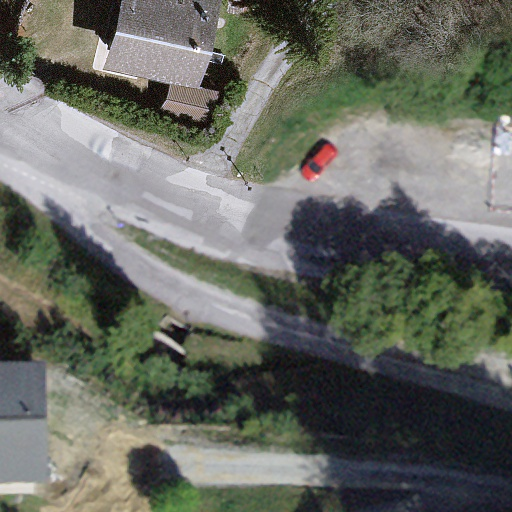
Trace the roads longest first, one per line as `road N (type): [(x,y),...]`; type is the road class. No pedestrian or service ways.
road 1 (residential): [(511,396),(193,307),(94,247),(0,134)]
road 2 (residential): [(0,105),(105,168),(194,208),(271,230),(511,267)]
road 3 (track): [(330,0),(246,108),(194,208)]
